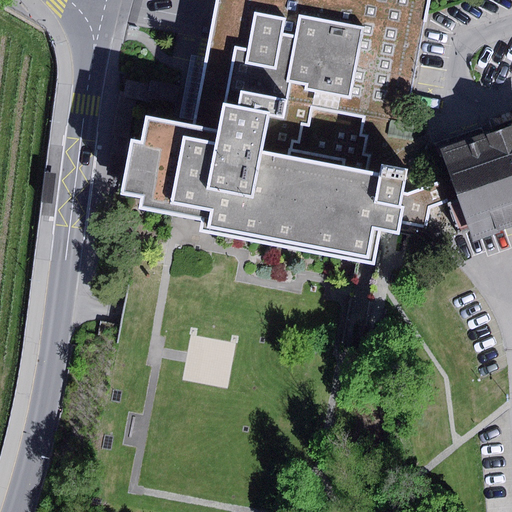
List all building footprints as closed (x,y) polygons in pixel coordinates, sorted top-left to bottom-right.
[(396,167),(428,0),(218,0),(207,59),(203,80),(195,121),(193,127),(150,118),(145,142),(134,140),(123,195),(142,198),(140,208),(205,221),(203,230),(372,263),(379,228),(399,232),(400,223),(403,208),(400,207),(402,193),(407,170),(396,167)] [(203,80),(207,59),(191,56),(179,118),(195,121),(203,80)] [(150,98),(153,86),(127,81),(124,96),(136,98),(137,99),(150,101),(150,98)] [(178,87),(153,82),(153,86),(150,98),(176,103),(178,87)] [(129,137),(136,98),(124,96),(120,95),(113,135),(129,137)] [(511,122),(439,148),(449,179),(456,199),(473,244),(511,229),(511,122)] [(408,194),(402,193),(400,207),(403,208),(400,223),(426,227),(429,208),(456,199),(449,179),(408,194)]
